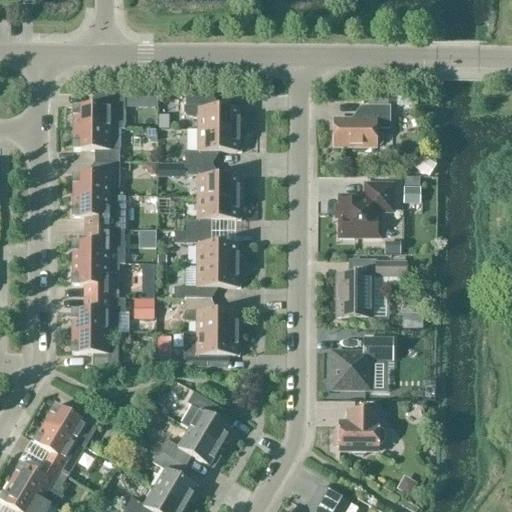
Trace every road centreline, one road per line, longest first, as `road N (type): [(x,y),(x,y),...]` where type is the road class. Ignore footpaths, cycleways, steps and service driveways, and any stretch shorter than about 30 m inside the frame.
road 1 (residential): [(255,511),(296,429),(300,57)]
road 2 (residential): [(0,438),(39,374),(38,131)]
road 3 (residential): [(102,57),(300,57)]
road 4 (residential): [(300,57),(480,59)]
